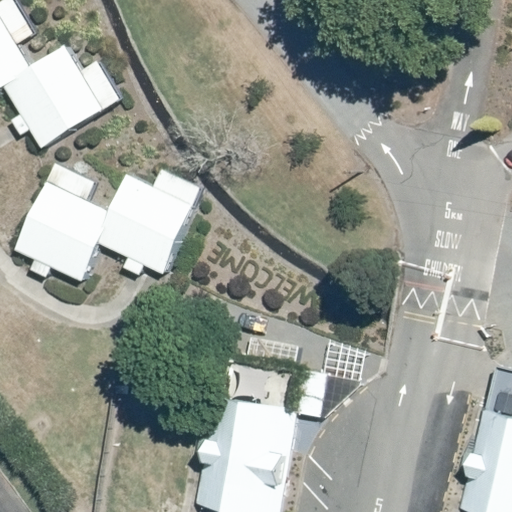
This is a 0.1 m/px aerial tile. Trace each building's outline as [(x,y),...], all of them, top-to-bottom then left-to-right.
[(0,97),(16,88),(42,73),(26,45),(45,34),(25,0),(12,0),(0,7),(0,97)] [(42,73),(16,88),(51,148),(134,100),(112,62),(93,73),(80,51),(42,73)] [(110,245),(125,215),(121,214),(89,198),(99,178),(65,162),(21,252),(90,286),(110,245)] [(173,171),(165,187),(140,174),(121,214),(125,215),(110,245),(176,276),(209,208),(207,206),(214,191),(173,171)] [(157,482),(243,503),(270,388),(184,368),(157,482)] [(511,482),(511,411),(452,398),(431,489),(507,506),(511,482)]
